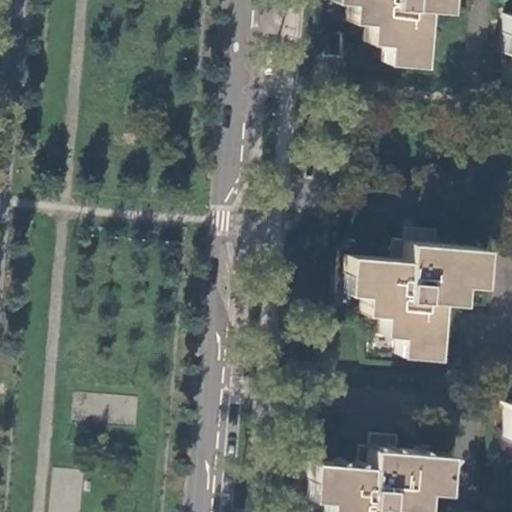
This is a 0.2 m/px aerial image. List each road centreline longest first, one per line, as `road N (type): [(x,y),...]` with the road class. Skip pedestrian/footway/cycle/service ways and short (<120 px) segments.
road 1 (primary): [(196,511),(238,0)]
road 2 (primary): [(14,0),(0,199)]
